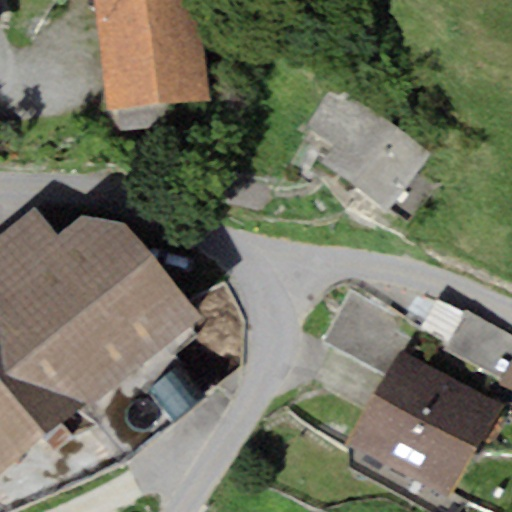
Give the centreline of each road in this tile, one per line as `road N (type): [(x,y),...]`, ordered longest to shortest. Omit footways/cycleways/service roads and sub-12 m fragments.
road 1 (residential): [(254,273),(201,229),(137,203),(0,192)]
road 2 (residential): [(254,273),(275,261),(402,271),(511,315)]
road 3 (residential): [(209,479),(267,363),(273,314),(254,273)]
road 4 (residential): [(209,479),(191,469),(154,473),(76,511)]
